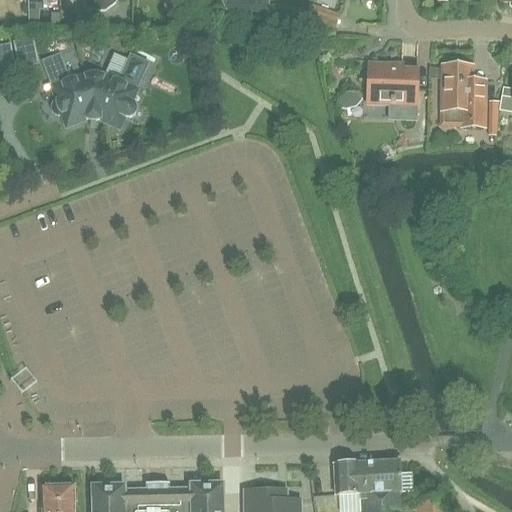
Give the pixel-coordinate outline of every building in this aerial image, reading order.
[(99,0),(99,12),(104,12),(116,4),(116,0),(99,0)] [(264,0),(226,0),(227,14),(265,14),(264,0)] [(511,0),(502,0),(502,5),(510,6),(510,9),(511,9),(511,0)] [(339,26),(341,15),(314,10),(312,22),(339,26)] [(33,39),(13,44),(18,71),(39,67),(33,39)] [(10,45),(0,47),(0,76),(16,73),(10,45)] [(137,93),(136,93),(149,64),(129,55),(117,83),(115,82),(111,80),(107,79),(95,74),(84,79),(80,79),(76,81),(72,83),(70,84),(60,56),(42,62),(57,101),(52,103),(50,107),(51,112),(53,116),(58,117),(62,116),(67,130),(88,122),(92,123),(96,123),(100,122),(105,125),(108,127),(112,129),(116,130),(120,131),(125,120),(129,121),(133,119),(136,116),(137,111),(135,107),(132,105),(137,93)] [(370,66),(369,82),(368,105),(388,105),(402,106),(401,123),(416,124),(416,121),(418,72),(402,71),(403,67),(373,66),(370,66)] [(443,69),(443,112),(440,112),(439,128),(462,130),(485,130),(486,81),(473,81),(473,69),(443,69)] [(355,117),(365,98),(347,89),(338,108),(355,117)] [(496,137),(498,117),(500,103),(488,103),(488,137),(496,137)] [(359,466),(360,496),(360,511),(401,511),(401,493),(400,464),(359,466)] [(360,496),(359,466),(359,465),(334,466),(336,497),(360,496)] [(222,511),(222,486),(190,487),(190,492),(168,492),(168,486),(146,486),(146,493),(124,493),(124,488),(91,488),(91,511),(222,511)] [(73,511),(73,488),(41,489),(41,511),(73,511)] [(300,511),(300,502),(286,503),(286,493),(243,493),(243,511),(300,511)] [(414,511),(447,511),(447,500),(414,501),(414,511)]
